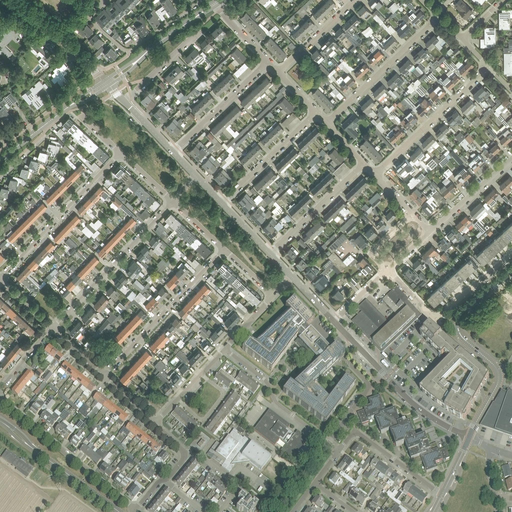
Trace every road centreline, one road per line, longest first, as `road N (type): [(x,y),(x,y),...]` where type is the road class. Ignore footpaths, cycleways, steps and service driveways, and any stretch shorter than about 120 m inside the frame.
road 1 (tertiary): [(469,437),(498,374),(460,334),(458,320),(511,270)]
road 2 (residential): [(469,437),(404,396),(333,321)]
road 3 (residential): [(0,280),(120,152)]
road 4 (residential): [(172,201),(51,328)]
road 5 (residential): [(103,376),(224,249)]
road 6 (residential): [(135,509),(0,399)]
road 7 (residential): [(387,269),(436,320),(511,256)]
road 8 (residential): [(201,0),(130,50),(89,17),(92,0)]
road 9 (residential): [(326,123),(439,15)]
road 10 (residential): [(374,174),(487,66)]
road 11 (residential): [(225,349),(267,382),(275,402),(339,450)]
road 12 (tertiary): [(119,511),(0,421)]
road 13 (residential): [(220,202),(316,112)]
road 14 (residential): [(269,253),(364,163)]
road 15 (residential): [(172,151),(267,62)]
road 16 (unclassified): [(98,75),(35,18),(0,1)]
